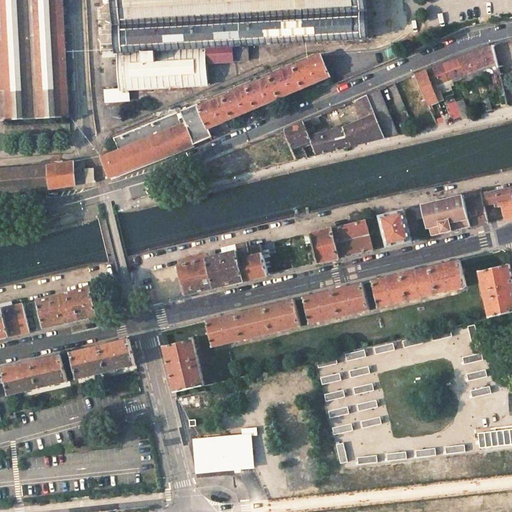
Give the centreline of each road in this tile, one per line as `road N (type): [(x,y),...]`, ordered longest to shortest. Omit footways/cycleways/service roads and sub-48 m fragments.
road 1 (residential): [(0,205),(60,200),(146,176),(511,30)]
road 2 (residential): [(142,322),(511,232)]
road 3 (residential): [(142,322),(182,511)]
road 4 (residential): [(0,355),(142,322)]
